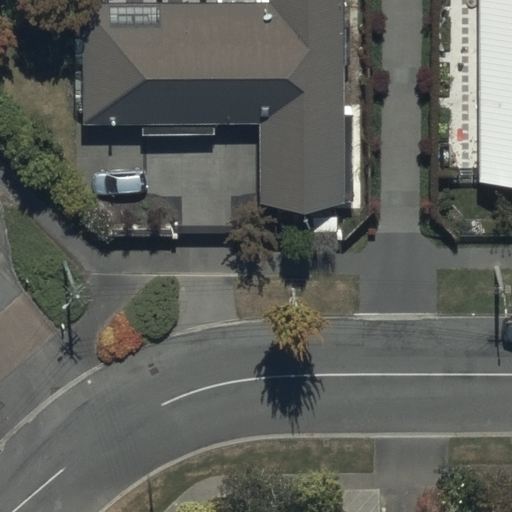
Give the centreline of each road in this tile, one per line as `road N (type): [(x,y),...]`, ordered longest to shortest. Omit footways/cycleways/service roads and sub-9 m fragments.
road 1 (residential): [(89,438),(169,403),(278,375),(511,375)]
road 2 (residential): [(89,438),(0,339)]
